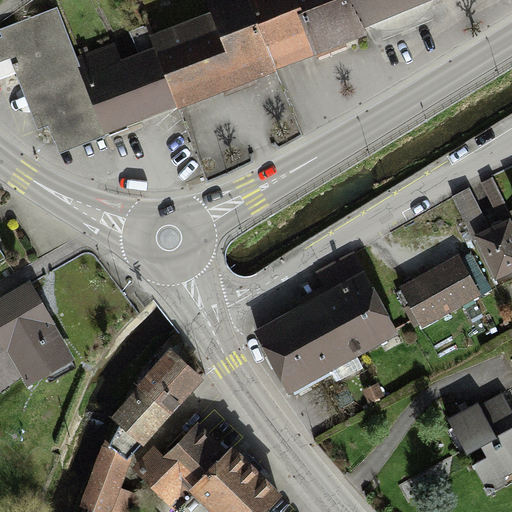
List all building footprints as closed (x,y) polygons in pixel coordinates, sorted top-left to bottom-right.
[(203,0),(211,18),(238,85),(275,70),(247,0),(203,0)] [(247,0),(275,70),(317,54),(295,0),(247,0)] [(295,0),(317,54),(370,32),(368,26),(433,0),(295,0)] [(58,157),(106,138),(76,62),(54,9),(0,31),(0,62),(8,60),(38,133),(47,129),(58,157)] [(211,18),(151,42),(156,53),(178,109),(238,85),(211,18)] [(178,109),(156,53),(120,68),(111,48),(76,62),(106,138),(178,109)] [(511,247),(503,228),(473,242),(495,288),(511,279),(511,247)] [(316,277),(327,297),(360,279),(349,259),(316,277)] [(454,263),(402,291),(420,324),(472,296),(454,263)] [(327,297),(261,334),(293,390),(392,334),(360,279),(327,297)] [(28,288),(0,305),(0,340),(29,386),(73,359),(28,288)] [(172,356),(114,419),(123,427),(144,446),(202,384),(172,356)] [(511,423),(497,397),(451,423),(486,486),(511,471),(511,423)] [(181,511),(278,511),(287,504),(234,452),(230,456),(198,424),(162,461),(155,454),(139,470),(181,511)] [(123,427),(106,453),(130,468),(144,446),(123,427)] [(103,450),(84,509),(92,511),(115,511),(130,468),(106,453),(103,450)]
